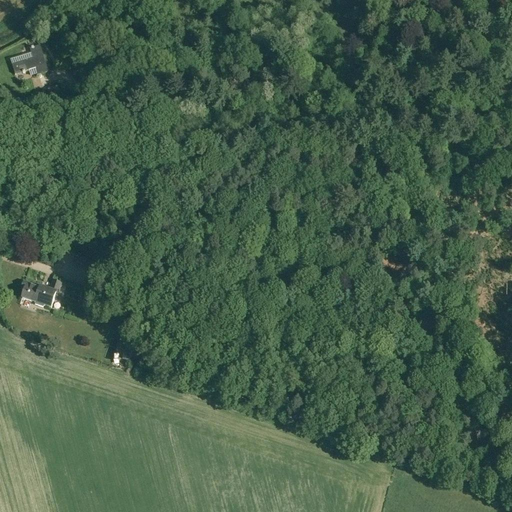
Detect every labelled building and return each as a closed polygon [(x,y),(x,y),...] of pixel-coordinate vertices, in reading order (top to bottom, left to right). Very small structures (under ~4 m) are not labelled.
[(51,38),(45,42),(49,47),(54,44),(51,38)] [(36,69),(38,76),(48,72),(40,46),(30,49),(33,59),(12,65),(15,75),(36,69)] [(66,64),(73,70),(81,62),(75,55),(73,58),(68,53),(65,56),(69,60),(66,64)] [(74,266),(91,271),(95,259),(78,253),(74,266)] [(44,306),(51,309),(56,295),(57,295),(61,284),(53,282),(50,292),(24,283),(21,290),(25,291),(22,299),(36,304),(44,306)] [(125,350),(122,360),(128,362),(131,352),(125,350)]
